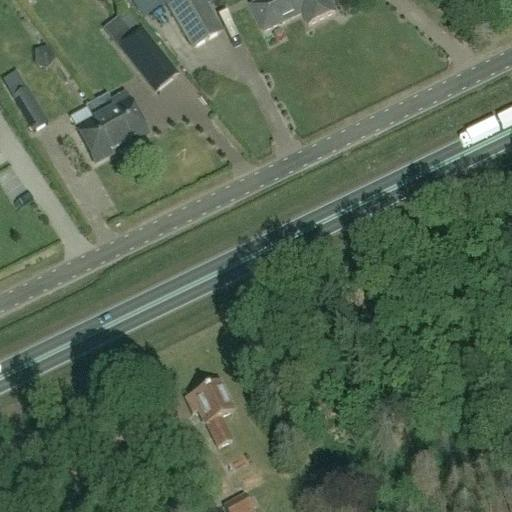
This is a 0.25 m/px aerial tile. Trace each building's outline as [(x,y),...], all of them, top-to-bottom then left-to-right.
[(220,36),(198,0),(186,0),(168,11),(193,52),(220,36)] [(270,0),(252,9),(264,35),(302,16),(303,16),(295,0),(270,0)] [(295,0),(303,16),(302,16),(309,29),(335,16),(327,0),(295,0)] [(163,12),(154,17),(168,43),(177,38),(163,12)] [(52,30),(60,51),(77,44),(69,23),(52,30)] [(120,51),(155,95),(176,77),(142,33),(120,51)] [(158,96),(167,108),(189,91),(179,79),(158,96)] [(47,126),(28,91),(14,99),(33,134),(47,126)] [(95,166),(148,138),(128,103),(111,112),(105,101),(70,120),(95,166)] [(232,444),(220,421),(233,415),(219,385),(184,402),(192,417),(198,414),(205,429),(207,428),(218,451),(232,444)] [(223,507),(225,511),(252,511),(253,511),(245,496),(223,507)]
